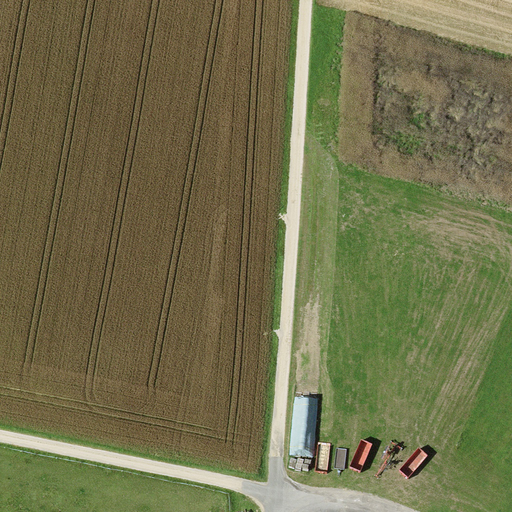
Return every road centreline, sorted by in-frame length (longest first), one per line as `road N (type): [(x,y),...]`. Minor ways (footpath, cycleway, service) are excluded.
road 1 (track): [(306,0),(280,460)]
road 2 (track): [(0,438),(276,500),(280,460)]
